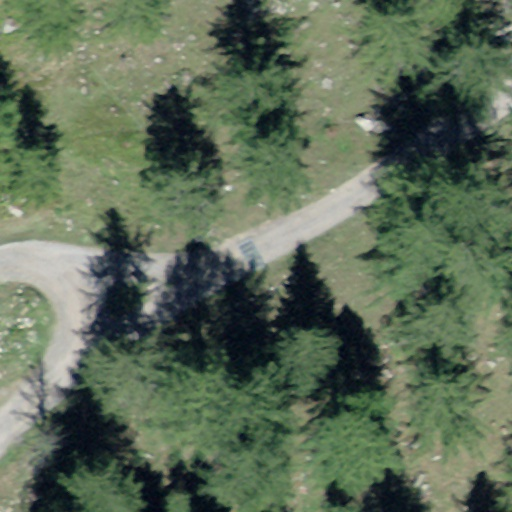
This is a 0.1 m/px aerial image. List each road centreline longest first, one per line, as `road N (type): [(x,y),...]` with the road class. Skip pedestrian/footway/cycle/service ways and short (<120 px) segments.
road 1 (track): [(0,419),(96,340),(511,90)]
road 2 (track): [(0,260),(37,264),(62,281),(96,340)]
